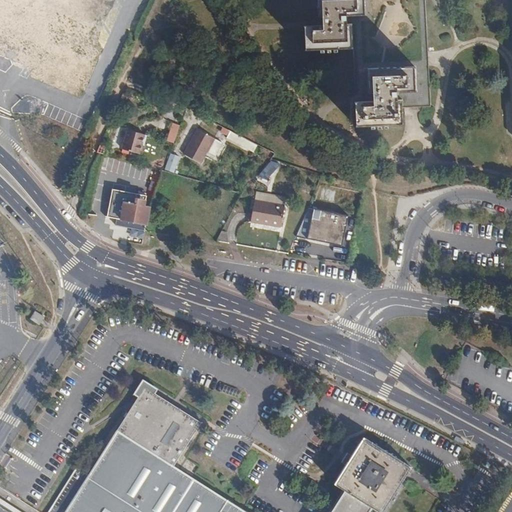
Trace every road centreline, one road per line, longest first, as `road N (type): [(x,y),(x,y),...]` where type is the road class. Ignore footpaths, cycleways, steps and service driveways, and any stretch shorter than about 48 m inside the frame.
road 1 (secondary): [(92,276),(342,369)]
road 2 (secondary): [(333,342),(103,256)]
road 3 (residential): [(511,207),(457,194),(432,209),(408,251),(401,305)]
road 4 (residential): [(92,276),(0,428)]
road 5 (secondary): [(354,375),(511,455)]
road 6 (secondary): [(511,438),(361,354)]
road 7 (secondary): [(103,256),(75,239),(0,154)]
road 8 (secondary): [(0,185),(92,276)]
